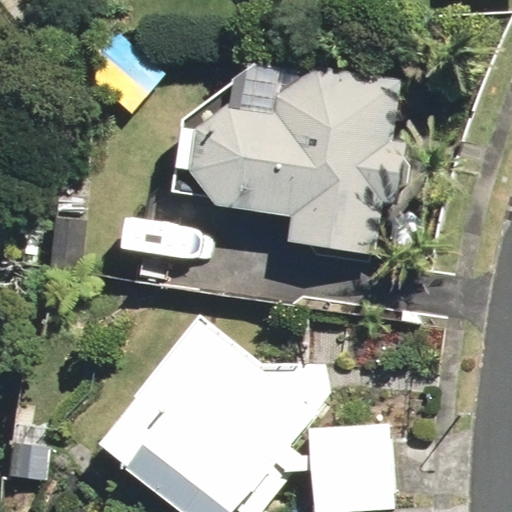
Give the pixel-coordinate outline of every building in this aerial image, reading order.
[(399,204),(404,72),(236,65),(234,107),(206,127),(202,172),(230,206),(230,214),(296,217),(294,252),(384,256),(386,203),(399,204)] [(161,157),(166,94),(110,90),(105,152),(161,157)] [(298,381),(207,314),(113,442),(139,462),(156,439),(248,506),(340,382),(313,361),(298,381)] [(54,465),(55,437),(60,437),(61,397),(23,396),(20,477),(57,479),(58,465),(54,465)] [(399,511),(397,425),(317,427),(319,511),(399,511)]
